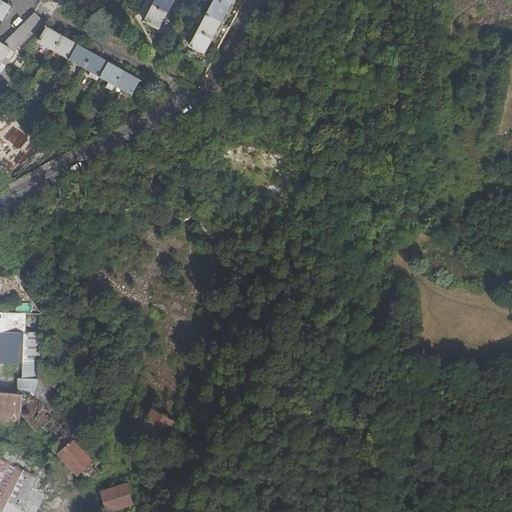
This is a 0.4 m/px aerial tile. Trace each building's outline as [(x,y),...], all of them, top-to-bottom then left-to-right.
[(0,0),(0,18),(2,19),(10,6),(0,0)] [(159,28),(173,0),(155,0),(145,21),(159,28)] [(233,0),(214,0),(190,45),(205,53),(233,0)] [(25,21),(5,41),(24,41),(35,31),(25,21)] [(139,81),(46,27),(39,41),(132,94),(139,81)] [(3,43),(0,41),(0,72),(14,51),(3,43)] [(5,41),(3,43),(14,51),(24,41),(5,41)] [(203,74),(206,67),(194,61),(190,68),(203,74)] [(155,102),(157,107),(165,103),(163,98),(155,102)] [(0,115),(0,131),(4,136),(12,128),(0,115)] [(40,378),(42,316),(0,313),(0,362),(23,363),(23,378),(17,378),(18,389),(40,391),(40,378)] [(42,378),(40,378),(40,391),(40,400),(95,465),(103,457),(85,437),(88,434),(55,400),(60,391),(57,389),(65,374),(42,360),(42,378)] [(40,391),(18,389),(17,394),(36,396),(40,400),(40,391)] [(36,396),(17,394),(0,392),(0,423),(20,425),(21,412),(77,476),(82,471),(94,484),(99,478),(100,471),(95,465),(40,400),(36,396)] [(153,409),(149,417),(138,436),(159,448),(174,421),(153,409)] [(138,436),(149,417),(140,412),(130,431),(138,436)] [(187,428),(174,421),(159,448),(166,453),(187,428)] [(6,445),(3,451),(0,450),(0,511),(36,511),(45,494),(38,490),(47,471),(25,460),(28,454),(8,443),(6,445)] [(106,511),(107,511),(133,505),(128,483),(100,491),(106,511)]
